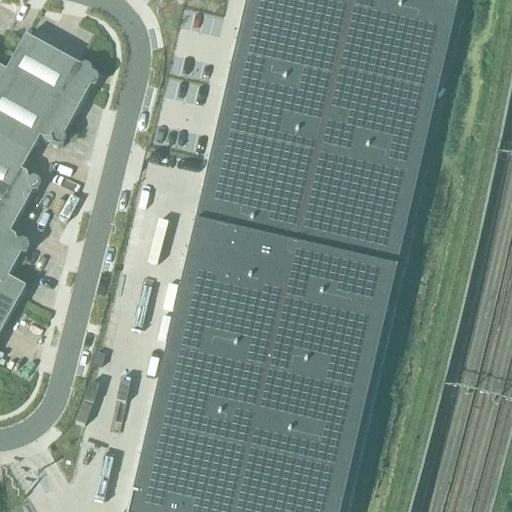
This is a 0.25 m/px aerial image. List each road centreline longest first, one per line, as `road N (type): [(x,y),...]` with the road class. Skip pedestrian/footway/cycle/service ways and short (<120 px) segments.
road 1 (unknown): [(91,511),(199,71),(186,46),(130,22)]
road 2 (unclassified): [(96,0),(113,6),(140,39),(138,76),(61,392),(36,429),(0,445)]
